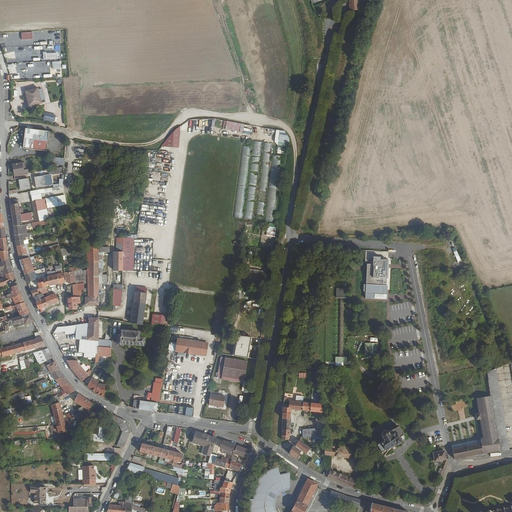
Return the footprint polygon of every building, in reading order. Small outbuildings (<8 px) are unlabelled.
[(348,0),(349,11),(359,11),(359,0),(348,0)] [(21,91),(24,104),(37,100),(34,88),(21,91)] [(60,99),(52,100),(53,108),(62,106),(60,99)] [(54,122),(55,114),(44,112),(43,120),(54,122)] [(222,128),(243,132),(244,123),(224,120),(222,128)] [(49,132),(26,129),(23,148),(46,152),(49,132)] [(285,154),(288,131),(275,129),(274,144),(278,144),(277,154),(285,154)] [(274,221),(281,156),(272,155),(266,221),(274,221)] [(51,164),(63,165),(64,157),(52,156),(51,164)] [(12,165),(14,175),(25,173),(25,171),(23,172),(22,164),(12,165)] [(61,166),(49,169),(50,175),(63,172),(61,166)] [(35,177),(37,187),(46,186),(44,176),(35,177)] [(19,180),(21,190),(30,188),(28,178),(19,180)] [(30,191),(34,211),(40,210),(38,200),(39,200),(37,190),(30,191)] [(30,196),(30,192),(18,192),(18,201),(31,201),(31,196),(30,196)] [(9,200),(11,215),(20,214),(17,199),(9,200)] [(34,211),(36,221),(41,220),(42,220),(41,212),(40,210),(34,211)] [(30,212),(20,214),(21,220),(32,218),(30,212)] [(11,215),(13,225),(21,224),(21,220),(20,214),(11,215)] [(13,225),(14,235),(21,234),(21,228),(23,227),(22,223),(21,224),(13,225)] [(14,235),(16,245),(24,244),(23,239),(25,238),(24,233),(21,234),(14,235)] [(123,235),(123,238),(117,238),(117,250),(113,250),(113,253),(115,253),(115,271),(123,271),(124,239),(134,239),(137,239),(138,236),(123,235)] [(124,239),(123,271),(133,271),(134,239),(124,239)] [(42,248),(42,250),(44,254),(61,249),(60,243),(42,248)] [(16,245),(19,260),(25,258),(32,257),(30,253),(28,253),(28,250),(25,251),(24,244),(16,245)] [(88,253),(88,258),(88,261),(88,266),(88,271),(84,272),(84,274),(88,274),(88,290),(84,290),(84,291),(84,294),(88,294),(88,298),(86,298),(86,305),(99,305),(99,287),(103,287),(102,284),(107,284),(107,275),(103,275),(103,252),(111,252),(111,247),(99,247),(99,246),(88,246),(88,247),(88,253)] [(0,258),(1,259),(1,261),(8,260),(6,251),(0,250),(0,258)] [(379,257),(372,257),(372,265),(366,265),(366,285),(363,285),(363,292),(366,292),(365,299),(375,299),(375,295),(387,295),(387,286),(386,286),(386,279),(388,279),(388,260),(379,260),(379,257)] [(19,260),(22,268),(23,270),(28,268),(25,258),(19,260)] [(0,263),(0,270),(1,273),(4,272),(5,275),(13,273),(11,268),(9,260),(8,260),(1,261),(2,264),(0,263)] [(24,274),(28,282),(34,280),(31,275),(33,274),(31,271),(29,272),(30,273),(24,274)] [(48,277),(50,286),(60,284),(58,275),(57,272),(52,273),(53,276),(48,277)] [(65,273),(67,282),(69,284),(75,282),(75,272),(65,273)] [(0,287),(3,286),(5,285),(4,282),(7,281),(7,282),(15,279),(13,273),(5,275),(6,277),(3,279),(0,280),(0,287)] [(38,282),(40,289),(38,289),(38,287),(30,290),(34,297),(43,294),(48,292),(46,287),(50,286),(48,277),(43,278),(44,281),(38,282)] [(11,288),(13,293),(7,295),(8,299),(12,298),(20,296),(17,286),(11,288)] [(136,290),(131,324),(142,326),(144,313),(148,289),(137,287),(136,290)] [(115,290),(114,301),(122,302),(123,291),(115,290)] [(349,291),(338,291),(338,299),(349,300),(349,291)] [(45,298),(49,306),(59,302),(56,294),(45,298)] [(12,298),(15,304),(17,303),(18,305),(24,303),(20,296),(12,298)] [(35,302),(38,310),(40,309),(41,313),(43,312),(42,308),(44,308),(41,300),(36,302),(35,302)] [(10,307),(11,310),(17,308),(18,312),(27,308),(24,303),(18,305),(10,307)] [(18,312),(11,314),(10,314),(11,316),(19,314),(21,317),(30,314),(27,308),(18,312)] [(144,313),(142,326),(149,327),(156,324),(159,324),(160,315),(144,313)] [(0,318),(0,332),(0,333),(8,330),(7,327),(16,324),(17,327),(34,322),(30,314),(21,317),(7,321),(6,317),(0,318)] [(89,324),(88,340),(98,341),(97,356),(110,357),(111,348),(102,347),(103,340),(98,339),(98,319),(89,318),(89,324)] [(80,352),(95,354),(95,363),(97,363),(97,356),(98,341),(88,340),(89,324),(76,325),(76,330),(75,340),(81,340),(80,352)] [(118,336),(117,345),(123,345),(123,344),(135,345),(144,346),(144,338),(139,338),(139,333),(132,332),(132,330),(128,329),(128,331),(122,331),(121,336),(118,336)] [(33,340),(36,348),(44,346),(41,337),(33,340)] [(179,337),(177,350),(207,354),(209,341),(179,337)] [(23,342),(25,351),(36,348),(33,340),(30,341),(26,342),(23,342)] [(103,340),(102,347),(111,348),(112,341),(103,340)] [(5,347),(0,348),(0,353),(1,353),(2,357),(25,351),(23,342),(5,347)] [(364,342),(364,355),(377,355),(377,343),(364,342)] [(34,355),(39,364),(45,361),(46,362),(53,358),(50,353),(47,354),(44,350),(33,353),(34,355)] [(226,358),(223,377),(222,379),(244,383),(244,381),(247,362),(226,358)] [(20,369),(30,368),(29,359),(19,360),(20,369)] [(71,368),(81,381),(88,375),(76,360),(66,359),(71,368)] [(39,364),(43,371),(47,370),(45,367),(47,366),(47,365),(48,365),(46,362),(45,361),(39,364)] [(45,367),(47,370),(43,371),(40,373),(42,377),(44,376),(48,374),(51,372),(58,369),(54,361),(48,365),(47,365),(47,366),(45,367)] [(51,372),(55,379),(63,376),(58,369),(51,372)] [(487,371),(491,396),(500,451),(509,450),(496,369),(487,371)] [(55,379),(58,383),(55,385),(56,389),(61,387),(62,388),(68,383),(63,376),(55,379)] [(98,382),(91,378),(87,386),(95,393),(103,397),(104,393),(105,385),(97,384),(98,382)] [(153,382),(152,392),(144,391),(143,399),(159,401),(161,383),(153,382)] [(62,388),(63,391),(57,395),(60,400),(61,400),(68,396),(67,395),(74,391),(68,383),(62,388)] [(74,402),(83,408),(88,410),(89,410),(93,405),(78,394),(74,402)] [(210,398),(209,405),(223,407),(225,397),(211,394),(210,394),(210,398)] [(290,401),(289,407),(284,406),(283,412),(291,413),(291,409),(302,410),(303,402),(296,401),(296,399),(300,400),(300,398),(301,398),(302,396),(296,396),(295,396),(294,402),(290,401)] [(452,449),(454,457),(454,459),(484,453),(500,451),(491,396),(477,399),(480,414),(476,415),(477,420),(480,419),(484,440),(480,441),(481,443),(452,449)] [(134,400),(132,408),(137,409),(143,410),(156,412),(157,403),(159,403),(158,401),(145,399),(144,401),(134,400)] [(51,405),(53,411),(61,407),(60,402),(52,405),(51,405)] [(303,402),(302,410),(310,411),(311,403),(303,402)] [(311,403),(310,411),(320,412),(322,412),(321,405),(321,404),(314,403),(311,403)] [(179,406),(178,415),(192,417),(194,408),(179,406)] [(53,411),(54,415),(63,413),(61,407),(53,411)] [(75,411),(78,416),(88,410),(83,408),(75,411)] [(88,410),(78,416),(80,419),(91,413),(89,410),(88,410)] [(54,417),(57,424),(65,423),(64,419),(63,413),(54,415),(54,417)] [(109,413),(106,419),(117,425),(120,419),(109,413)] [(65,416),(66,418),(64,419),(65,423),(66,422),(68,421),(73,418),(70,414),(65,416)] [(94,426),(93,433),(90,433),(89,441),(110,443),(112,428),(105,428),(105,420),(102,419),(102,418),(95,418),(94,421),(91,421),(90,425),(94,426)] [(284,418),(283,429),(291,429),(291,419),(284,418)] [(317,422),(317,428),(317,429),(320,429),(320,430),(315,431),(315,434),(316,437),(324,436),(323,421),(319,421),(317,422)] [(118,424),(121,431),(127,428),(125,422),(118,424)] [(51,425),(53,434),(59,433),(59,434),(67,432),(65,423),(57,424),(52,425),(51,425)] [(385,440),(377,445),(382,453),(395,444),(396,446),(402,442),(402,440),(401,438),(403,436),(404,433),(399,426),(394,429),(389,432),(388,431),(386,431),(383,433),(382,435),(385,440)] [(174,427),(172,442),(179,443),(180,428),(174,427)] [(283,429),(282,440),(289,440),(289,436),(290,436),(291,429),(283,429)] [(123,431),(116,446),(123,449),(129,433),(123,431)] [(194,443),(206,448),(204,454),(211,456),(212,454),(217,439),(197,433),(194,443)] [(452,445),(452,449),(481,443),(480,441),(480,440),(452,445)] [(224,442),(222,448),(235,453),(238,446),(224,442)] [(142,444),(139,452),(146,453),(148,446),(142,444)] [(148,446),(146,453),(153,455),(155,447),(148,446)] [(238,446),(235,453),(247,458),(250,453),(249,451),(238,446)] [(297,459),(302,452),(294,446),(290,453),(291,454),(297,459)] [(325,447),(325,455),(350,458),(352,451),(349,451),(350,447),(340,446),(340,449),(334,448),(334,447),(332,446),(332,448),(325,447)] [(155,447),(153,455),(160,457),(162,449),(155,447)] [(162,449),(160,457),(167,459),(169,451),(162,449)] [(433,453),(435,462),(446,459),(444,450),(433,453)] [(169,451),(167,459),(173,460),(175,452),(169,451)] [(175,452),(173,460),(180,462),(183,454),(175,452)] [(211,456),(209,463),(215,464),(216,459),(222,460),(223,458),(212,454),(211,456)] [(216,459),(215,464),(215,467),(218,468),(218,465),(225,467),(227,459),(223,458),(222,460),(216,459)] [(232,461),(229,469),(239,471),(243,465),(238,463),(232,461)] [(130,463),(126,471),(141,474),(142,475),(144,468),(144,467),(130,463)] [(82,465),(82,479),(94,479),(94,472),(93,472),(93,465),(82,465)] [(287,474),(289,489),(289,490),(289,473),(280,475),(277,466),(267,472),(261,477),(256,482),(259,484),(255,491),(253,500),(250,499),(250,511),(251,511),(250,500),(253,500),(255,492),(260,484),(257,482),(262,476),(267,472),(277,467),(280,475),(287,474)] [(284,490),(289,489),(287,474),(280,475),(277,467),(267,472),(262,476),(257,482),(260,484),(255,492),(253,500),(250,500),(251,511),(250,511),(275,511),(274,507),(274,503),(275,498),(268,496),(270,491),(276,496),(280,492),(284,490)] [(144,468),(142,475),(155,478),(173,484),(178,485),(179,478),(144,468)] [(319,473),(325,477),(357,489),(369,492),(369,490),(364,489),(364,486),(359,485),(358,485),(355,485),(357,481),(328,469),(326,474),(324,472),(323,474),(320,472),(319,473)] [(308,479),(297,502),(296,502),(291,511),(304,511),(307,507),(306,507),(317,484),(308,479)] [(23,493),(23,498),(27,498),(27,503),(35,503),(35,498),(34,498),(34,492),(35,492),(35,487),(19,487),(19,493),(23,493)] [(221,488),(220,492),(219,492),(217,501),(220,501),(222,492),(230,493),(231,489),(224,488),(221,488)] [(275,511),(277,511),(277,510),(275,507),(275,503),(276,499),(278,496),(279,494),(281,493),(285,491),(289,490),(289,489),(284,490),(280,492),(276,496),(270,491),(268,496),(275,498),(274,503),(274,507),(275,511)] [(329,498),(359,508),(361,500),(346,496),(331,491),(329,498)] [(222,492),(220,501),(219,503),(220,503),(229,504),(230,497),(230,493),(222,492)] [(74,498),(74,507),(87,507),(93,507),(93,497),(88,497),(88,498),(74,498)] [(217,506),(217,509),(208,509),(208,511),(229,511),(229,504),(220,503),(220,505),(217,506)] [(372,503),(369,511),(408,511),(409,511),(372,503)]
